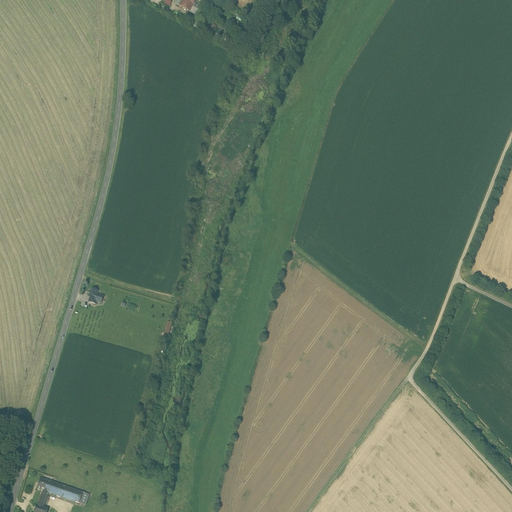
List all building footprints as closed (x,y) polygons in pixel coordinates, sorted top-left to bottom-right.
[(196,0),(181,0),(178,5),(190,12),(193,6),(196,0)] [(205,24),(196,19),(195,23),(190,20),(188,23),(210,35),(213,29),(216,30),(216,27),(208,23),(205,24)] [(97,301),(101,303),(103,296),(97,294),(98,291),(92,289),(89,297),(90,297),(89,302),(96,304),(97,301)] [(43,491),(48,493),(49,493),(63,498),(67,487),(41,478),(37,489),(43,491)] [(83,492),(67,487),(63,498),(79,503),(83,492)] [(38,505),(43,507),(47,494),(48,493),(43,491),(38,505)] [(89,494),(83,492),(79,503),(85,505),(89,494)]
